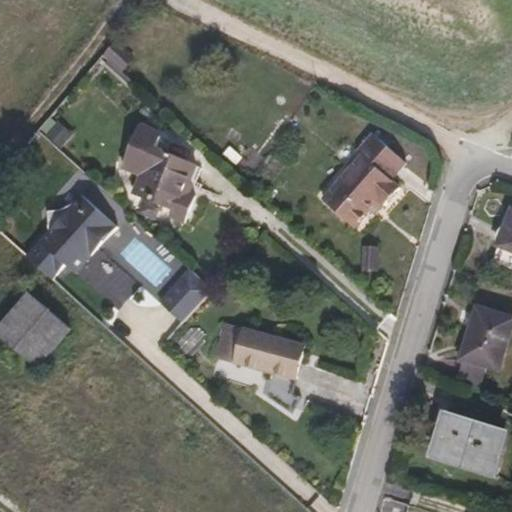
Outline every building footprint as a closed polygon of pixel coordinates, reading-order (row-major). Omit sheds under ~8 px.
[(124,55),(109,41),(100,52),(114,65),(124,55)] [(179,214),(197,169),(197,166),(201,156),(167,128),(158,149),(155,149),(136,197),(179,214)] [(396,187),(387,177),(402,161),(374,136),(359,152),(364,157),(324,202),(352,226),(368,209),(372,214),(396,187)] [(78,275),(105,244),(118,228),(83,197),(75,205),(66,210),(59,212),(49,213),(50,235),(42,244),(78,275)] [(511,215),(500,246),(493,262),(511,269),(511,215)] [(379,268),(378,249),(363,249),(364,269),(379,268)] [(184,324),(214,291),(192,271),(162,303),(184,324)] [(0,337),(40,370),(73,331),(30,295),(0,329),(0,337)] [(500,372),(511,332),(511,320),(479,310),(463,360),(500,372)] [(294,395),(307,347),(225,325),(215,359),(270,374),(267,387),(294,395)] [(495,476),(506,437),(449,420),(438,459),(495,476)]
